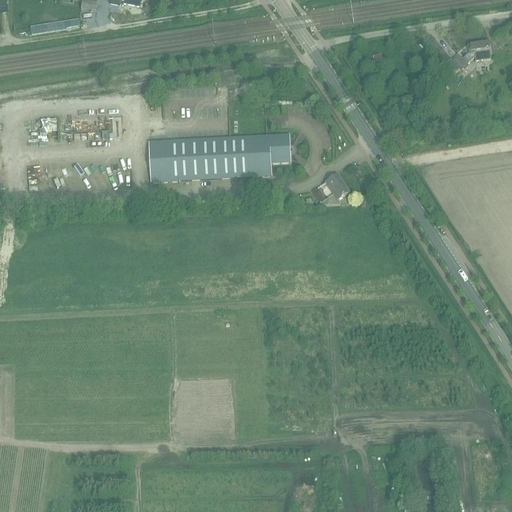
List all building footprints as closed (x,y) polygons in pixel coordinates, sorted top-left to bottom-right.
[(140,0),(111,0),(111,5),(123,7),(123,5),(139,8),(140,0)] [(95,11),(96,4),(81,2),(80,9),(95,11)] [(78,23),(30,30),(31,36),(79,29),(78,23)] [(489,43),(480,45),(468,47),(469,55),(463,60),(459,57),(454,61),(452,60),(445,66),(454,76),(461,70),(463,73),(469,68),(467,66),(475,59),(475,62),(492,60),(489,43)] [(375,64),(383,62),(382,54),(373,56),(375,64)] [(291,165),(290,144),(289,136),(149,143),(151,184),(271,178),(271,166),(291,165)] [(326,184),(327,186),(334,196),(326,202),(318,190),(313,194),(322,207),(341,206),(338,202),(350,194),(344,186),(337,177),(326,184)]
